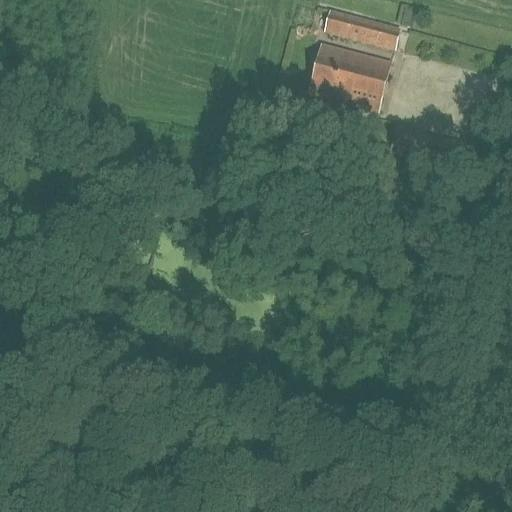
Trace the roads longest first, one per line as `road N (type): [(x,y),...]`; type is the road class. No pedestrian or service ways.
road 1 (track): [(139,158),(322,120),(497,102),(511,92)]
road 2 (track): [(0,125),(118,140),(139,158)]
